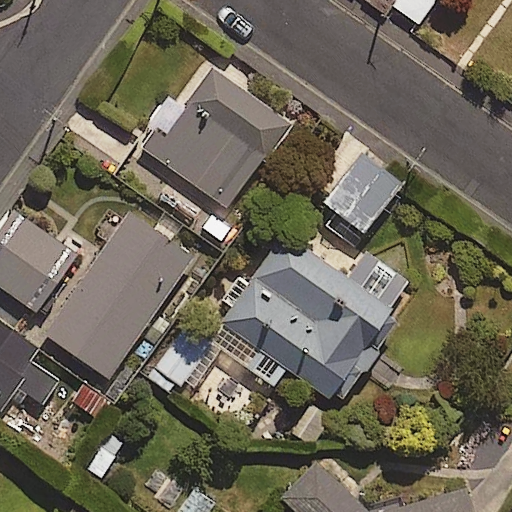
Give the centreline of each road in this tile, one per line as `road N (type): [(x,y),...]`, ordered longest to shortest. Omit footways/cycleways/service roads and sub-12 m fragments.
road 1 (residential): [(511,185),(242,0)]
road 2 (residential): [(0,107),(84,0)]
